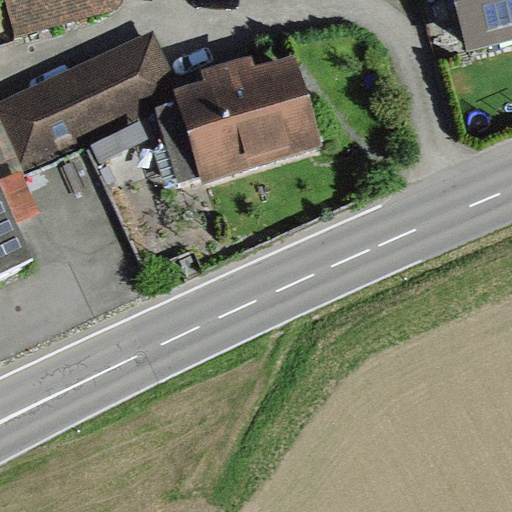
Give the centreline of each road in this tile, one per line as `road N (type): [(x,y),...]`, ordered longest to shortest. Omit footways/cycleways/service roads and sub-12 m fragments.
road 1 (residential): [(447,215),(404,53),(365,11),(148,21),(0,76)]
road 2 (tertiary): [(447,215),(0,428)]
